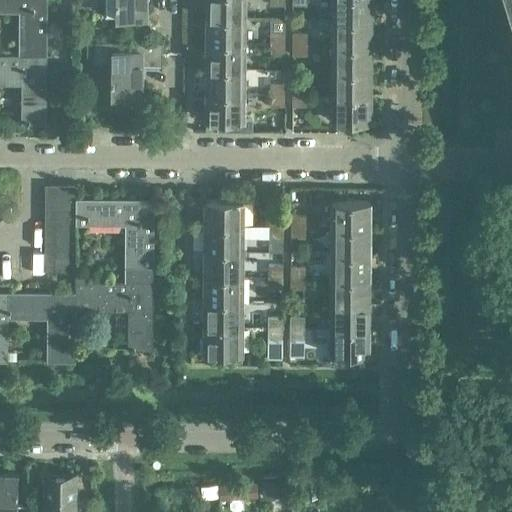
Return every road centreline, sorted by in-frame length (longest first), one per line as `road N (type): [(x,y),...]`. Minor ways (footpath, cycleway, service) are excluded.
road 1 (residential): [(401,416),(388,436),(356,439),(0,444)]
road 2 (residential): [(401,416),(405,157)]
road 3 (residential): [(184,158),(405,157)]
road 4 (residential): [(184,158),(186,0)]
road 5 (residential): [(405,157),(408,0)]
road 6 (residential): [(184,158),(32,159)]
